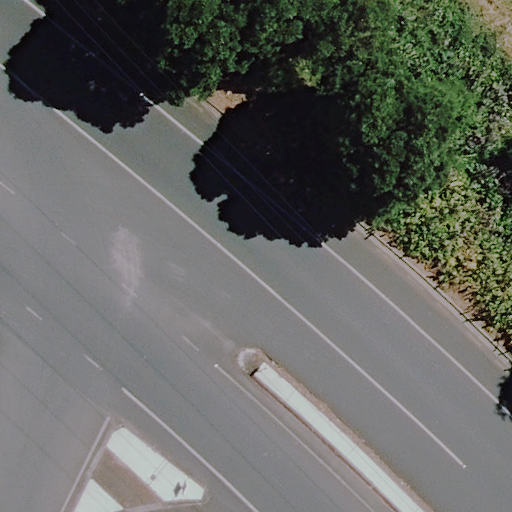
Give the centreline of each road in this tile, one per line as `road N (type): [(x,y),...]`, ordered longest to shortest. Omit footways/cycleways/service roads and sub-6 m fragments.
road 1 (tertiary): [(111,272),(362,511)]
road 2 (tertiary): [(111,272),(10,511)]
road 3 (tertiary): [(0,181),(111,272)]
